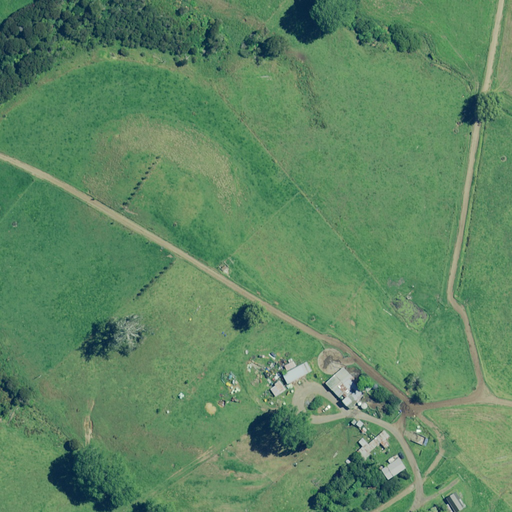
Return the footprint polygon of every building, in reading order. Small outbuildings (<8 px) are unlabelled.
[(311,372),(306,362),(283,376),(288,385),(311,372)] [(295,366),(292,362),(284,366),(287,371),(295,366)] [(326,384),(350,410),(367,394),(358,384),(343,368),(336,375),(335,376),(326,384)] [(285,390),(279,381),(269,388),(275,397),(285,390)] [(371,455),(369,453),(376,447),(380,452),(388,446),(384,441),(389,437),(383,431),(368,445),(362,439),(358,442),(362,446),(356,451),(364,461),(371,455)] [(426,438),(420,435),(416,443),(423,446),(426,438)] [(405,469),(398,459),(395,460),(381,470),(388,480),(405,469)] [(457,511),(465,507),(456,493),(446,499),(454,511),(457,511)]
